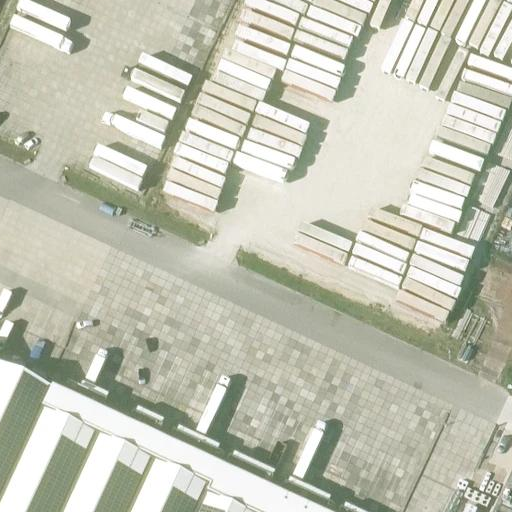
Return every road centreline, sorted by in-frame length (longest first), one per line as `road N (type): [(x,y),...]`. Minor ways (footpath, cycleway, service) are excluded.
road 1 (unknown): [(42,196),(487,415)]
road 2 (unknown): [(42,196),(131,0)]
